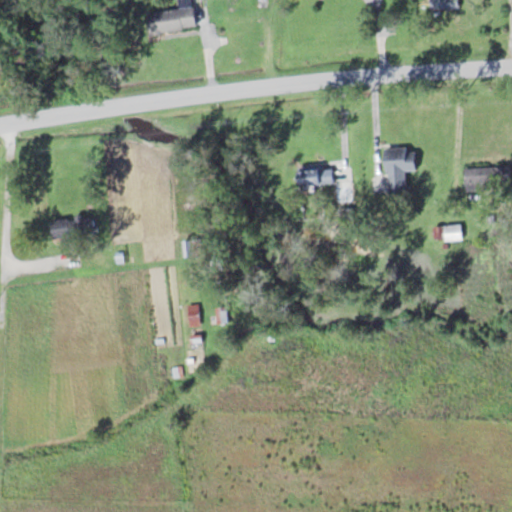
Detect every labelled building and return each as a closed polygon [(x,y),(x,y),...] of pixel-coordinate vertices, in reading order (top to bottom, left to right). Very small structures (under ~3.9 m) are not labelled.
[(431,0),(431,9),(460,9),(460,0),(431,0)] [(149,12),(151,34),(198,29),(196,7),(149,12)] [(299,185),(334,185),(334,166),(299,166),(299,185)] [(466,167),(466,191),(511,190),(511,166),(466,167)] [(52,218),(53,241),(95,238),(94,216),(52,218)] [(463,225),(427,225),(427,240),(463,240),(463,225)] [(184,239),(185,257),(203,256),(202,239),(184,239)] [(200,325),(200,304),(190,304),(190,325),(200,325)] [(229,323),(229,307),(218,307),(218,323),(229,323)]
